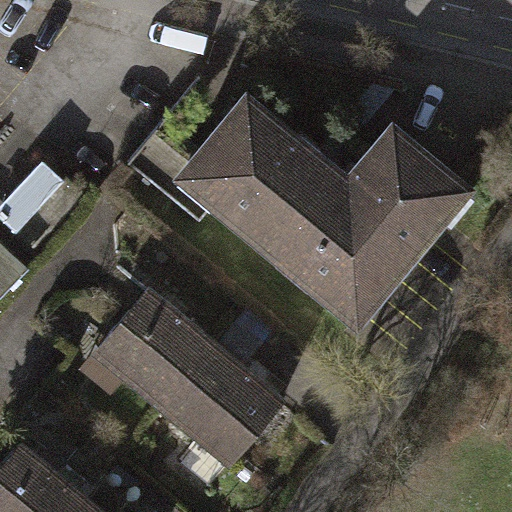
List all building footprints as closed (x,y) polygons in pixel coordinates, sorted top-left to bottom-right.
[(159,127),(129,163),(198,220),(216,198),(357,315),(466,184),(395,126),(353,177),(247,90),(193,155),(159,127)] [(42,160),(0,201),(0,214),(14,228),(62,180),(42,160)] [(0,238),(0,304),(33,270),(0,238)] [(99,346),(161,401),(213,342),(151,287),(99,346)] [(282,398),(213,342),(161,401),(231,462),(282,398)] [(0,463),(0,511),(70,511),(84,496),(18,442),(0,463)] [(103,511),(84,496),(70,511),(103,511)]
